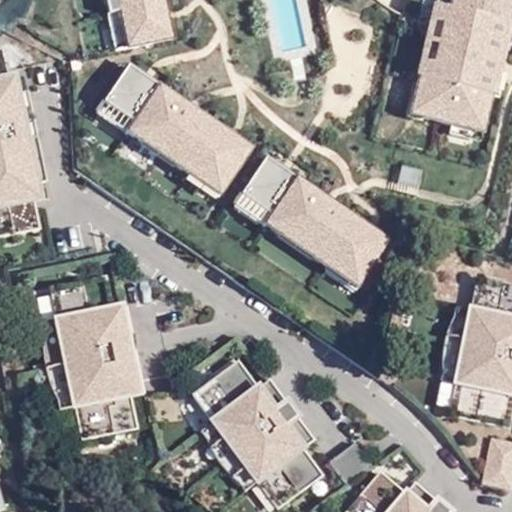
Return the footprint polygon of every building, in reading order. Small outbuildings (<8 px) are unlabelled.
[(112,0),(122,46),(175,34),(167,0),(112,0)] [(466,73),(456,72),(451,131),(448,171),(420,169),(418,191),(485,196),(486,178),(498,178),(510,34),(469,31),(469,33),(466,73)] [(453,32),(447,49),(447,57),(448,63),(450,70),(450,71),(456,72),(466,73),(469,33),(453,32)] [(2,47),(0,47),(0,234),(39,227),(33,198),(39,197),(35,181),(46,179),(28,89),(17,91),(14,75),(8,76),(2,47)] [(221,195),(257,140),(128,57),(92,112),(221,195)] [(420,169),(448,171),(451,131),(442,130),(437,131),(433,133),(429,136),(426,140),(424,144),(423,145),(422,150),(420,169)] [(344,235),(318,248),(329,268),(354,254),(344,235)] [(45,367),(56,408),(70,405),(78,439),(136,427),(129,392),(143,389),(125,306),(111,309),(104,274),(45,287),(53,322),(38,325),(45,367)] [(441,359),(441,381),(457,384),(450,419),(509,430),(511,414),(511,281),(478,275),(471,310),(456,307),(450,319),(443,343),(441,359)] [(217,460),(241,490),(253,481),(274,509),(322,474),(302,446),(313,437),(269,376),(258,385),(237,356),(188,391),(209,420),(197,428),(217,460)] [(176,390),(145,397),(151,426),(183,420),(176,390)] [(511,479),(511,439),(490,435),(480,485),(510,491),(511,479)] [(357,447),(330,466),(348,491),(374,472),(357,447)] [(443,511),(416,488),(407,499),(379,476),(349,511),(443,511)]
